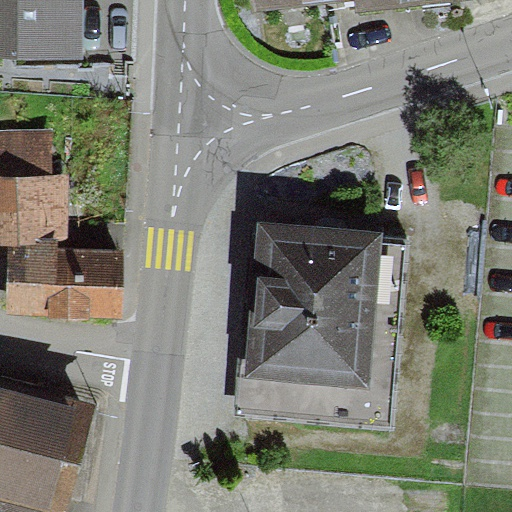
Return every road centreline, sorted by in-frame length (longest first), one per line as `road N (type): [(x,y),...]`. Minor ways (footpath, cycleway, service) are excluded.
road 1 (tertiary): [(511,41),(268,118),(181,120)]
road 2 (residential): [(158,365),(181,120)]
road 3 (residential): [(0,334),(158,365)]
road 4 (residential): [(135,511),(158,365)]
road 5 (tertiary): [(181,120),(184,0)]
